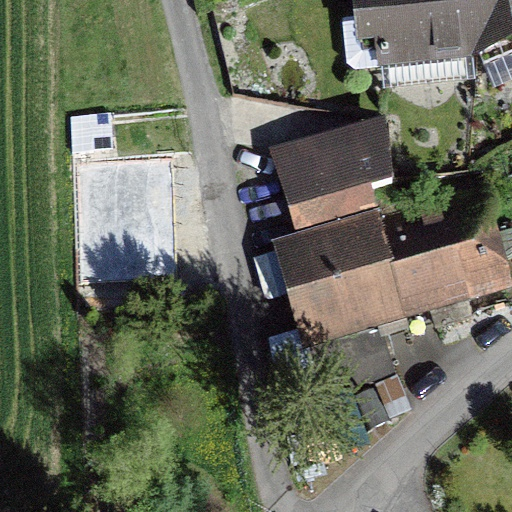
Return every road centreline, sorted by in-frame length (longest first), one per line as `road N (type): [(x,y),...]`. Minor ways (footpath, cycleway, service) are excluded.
road 1 (residential): [(172,0),(284,511)]
road 2 (residential): [(511,352),(421,431),(368,493)]
